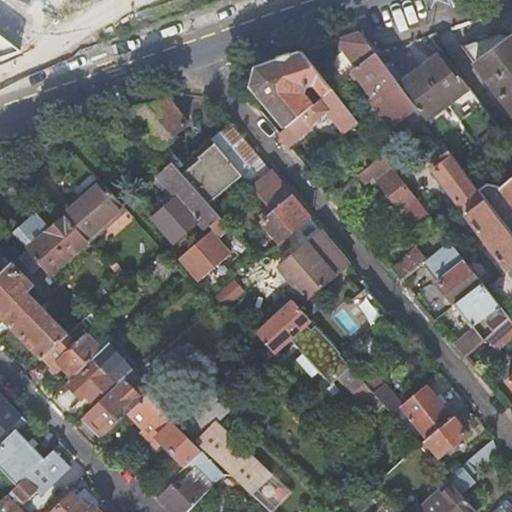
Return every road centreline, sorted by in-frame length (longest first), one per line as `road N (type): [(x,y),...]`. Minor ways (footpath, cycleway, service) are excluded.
road 1 (residential): [(190,50),(511,434)]
road 2 (residential): [(0,361),(148,511)]
road 3 (secondary): [(0,114),(190,50)]
road 4 (secondary): [(190,50),(341,0)]
